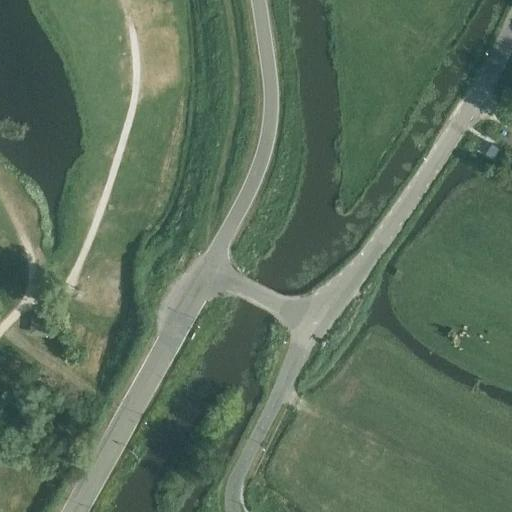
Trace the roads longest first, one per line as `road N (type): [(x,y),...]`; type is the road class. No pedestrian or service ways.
road 1 (tertiary): [(288,307),(314,320),(350,279),(455,139),(511,28)]
road 2 (unclassified): [(209,269),(251,189),(272,116),(259,0)]
road 3 (tertiary): [(76,511),(209,269)]
